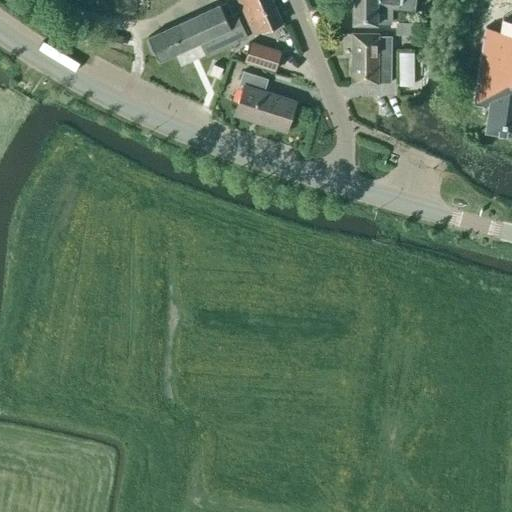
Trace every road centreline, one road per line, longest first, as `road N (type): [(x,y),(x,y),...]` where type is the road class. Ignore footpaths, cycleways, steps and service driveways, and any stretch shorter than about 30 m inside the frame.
road 1 (tertiary): [(335,185),(178,131),(0,33)]
road 2 (unclassified): [(335,185),(344,134),(290,0)]
road 3 (tertiary): [(511,234),(335,185)]
